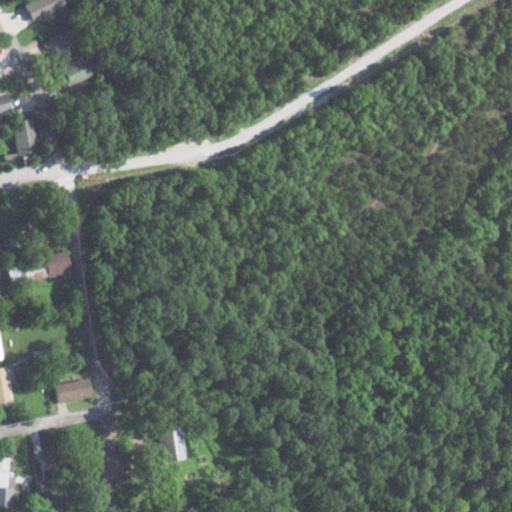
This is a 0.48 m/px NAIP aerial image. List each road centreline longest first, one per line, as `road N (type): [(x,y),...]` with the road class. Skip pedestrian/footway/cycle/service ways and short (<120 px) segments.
road 1 (residential): [(58,171),(105,402)]
road 2 (residential): [(0,18),(35,84),(58,171)]
